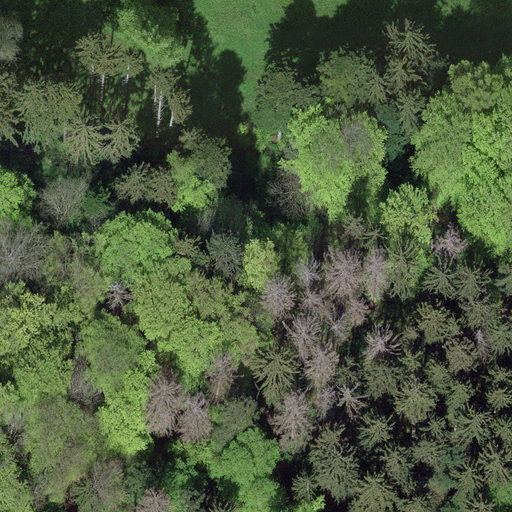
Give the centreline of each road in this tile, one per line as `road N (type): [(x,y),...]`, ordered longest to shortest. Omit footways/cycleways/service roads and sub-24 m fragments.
road 1 (track): [(511,220),(407,220),(192,245),(0,206)]
road 2 (track): [(0,443),(130,457),(259,511)]
